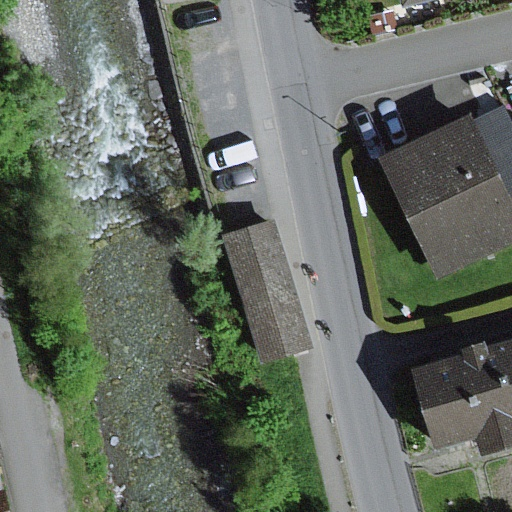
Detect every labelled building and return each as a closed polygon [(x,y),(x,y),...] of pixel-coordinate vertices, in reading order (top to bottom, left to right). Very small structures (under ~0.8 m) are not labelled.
[(392,0),(396,14),(454,0),(392,0)] [(511,130),(500,105),(464,123),(511,221),(511,130)] [(511,221),(464,123),(374,166),(432,287),(511,249),(511,221)] [(281,226),(233,240),(268,363),(316,350),(281,226)] [(511,346),(403,378),(426,459),(470,446),(475,463),(511,452),(511,346)] [(0,406),(0,448),(10,446),(0,406)] [(28,511),(19,476),(0,480),(0,511),(28,511)]
